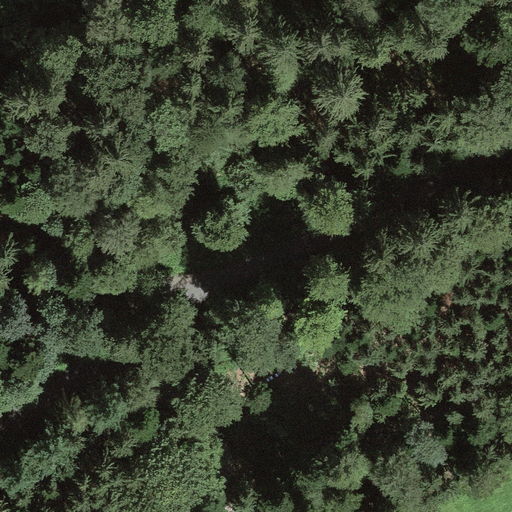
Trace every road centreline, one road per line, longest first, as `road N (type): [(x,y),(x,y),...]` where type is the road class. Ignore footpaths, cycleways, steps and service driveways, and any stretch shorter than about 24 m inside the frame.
road 1 (unclassified): [(0,421),(176,299),(379,211),(511,133)]
road 2 (track): [(0,290),(116,281),(176,299)]
road 3 (track): [(105,349),(226,472)]
